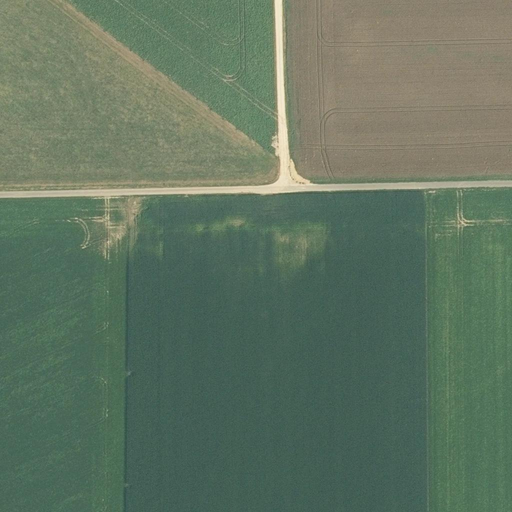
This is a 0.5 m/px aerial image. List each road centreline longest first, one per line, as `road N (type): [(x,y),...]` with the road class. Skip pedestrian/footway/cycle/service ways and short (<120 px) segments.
road 1 (unclassified): [(511,184),(0,195)]
road 2 (track): [(284,189),(275,0)]
